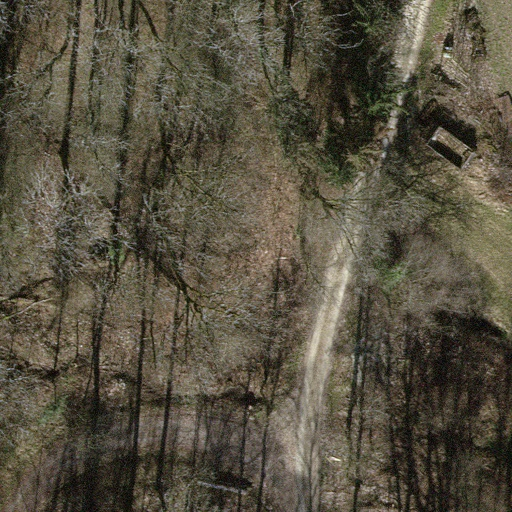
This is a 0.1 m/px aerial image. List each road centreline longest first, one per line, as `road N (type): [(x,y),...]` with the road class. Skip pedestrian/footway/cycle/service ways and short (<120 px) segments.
road 1 (track): [(313,423),(419,0)]
road 2 (track): [(28,511),(53,467),(131,433),(313,423)]
